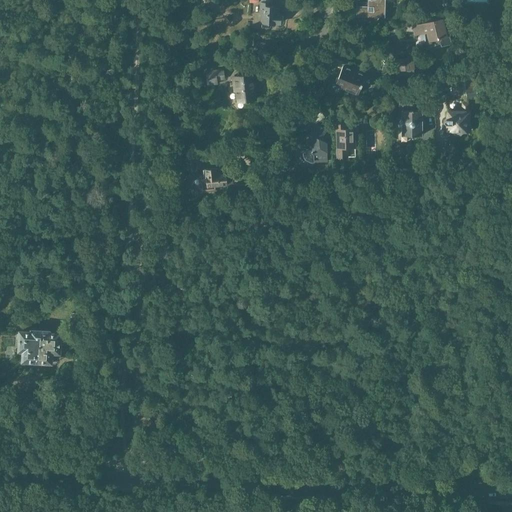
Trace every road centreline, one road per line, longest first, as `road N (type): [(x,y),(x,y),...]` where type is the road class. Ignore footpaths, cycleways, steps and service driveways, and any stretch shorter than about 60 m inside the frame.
road 1 (secondary): [(0,472),(435,489)]
road 2 (residential): [(511,151),(313,186),(278,180),(271,157),(329,0)]
road 3 (unknown): [(141,511),(146,464),(134,411),(135,236)]
